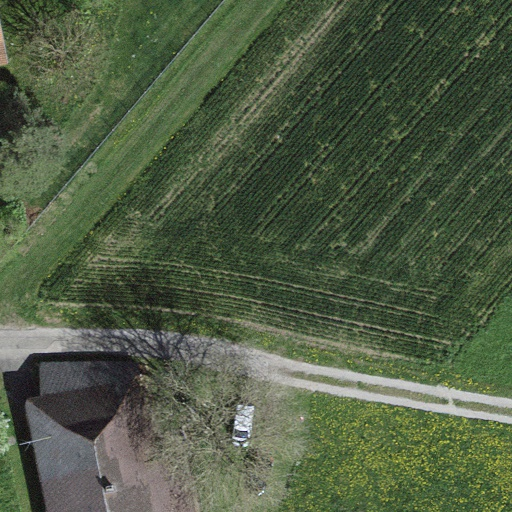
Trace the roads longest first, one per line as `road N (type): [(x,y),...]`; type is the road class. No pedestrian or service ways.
road 1 (residential): [(0,341),(148,345),(276,370)]
road 2 (track): [(276,370),(511,411)]
